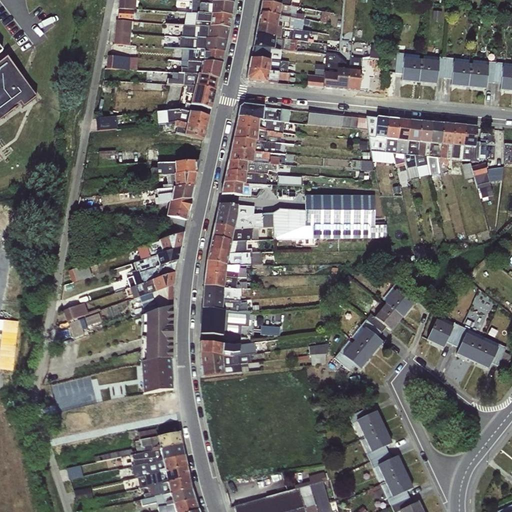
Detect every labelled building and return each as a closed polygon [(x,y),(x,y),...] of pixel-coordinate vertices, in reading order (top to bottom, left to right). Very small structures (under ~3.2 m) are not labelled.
[(233,4),(191,1),(190,13),(231,16),(233,4)] [(260,2),(258,13),(303,21),(304,16),(295,14),(296,8),(294,8),(261,3),(260,2)] [(118,17),(133,18),(133,9),(119,8),(118,17)] [(231,16),(190,13),(183,13),(182,25),(198,27),(229,29),(231,16)] [(258,13),(256,25),(301,30),(303,21),(258,13)] [(114,43),(131,44),(133,20),(117,18),(114,43)] [(256,25),(254,37),(297,42),(313,43),(313,40),(308,39),(309,32),(301,30),(256,25)] [(196,40),(226,42),(229,29),(198,27),(196,40)] [(254,37),(252,48),(282,52),(295,53),(297,42),(254,37)] [(226,42),(196,40),(195,52),(223,53),(226,42)] [(309,70),(307,84),(361,90),(364,57),(371,58),(372,43),(353,41),(351,56),(327,54),(325,72),(309,70)] [(252,48),(250,58),(281,61),(282,52),(252,48)] [(0,123),(20,109),(19,107),(21,105),(25,109),(38,99),(8,60),(0,65),(0,55),(3,53),(0,49),(0,123)] [(223,53),(195,52),(187,51),(186,62),(221,64),(223,53)] [(394,54),(393,74),(401,75),(401,82),(419,83),(421,56),(394,54)] [(112,55),(112,68),(138,69),(138,56),(112,55)] [(446,58),(421,56),(419,83),(436,85),(437,77),(444,78),(446,58)] [(250,58),(247,70),(287,74),(288,62),(281,61),(250,58)] [(446,58),(444,78),(450,79),(450,86),(468,88),(470,60),(446,58)] [(495,63),(470,60),(468,88),(485,89),(486,81),(493,83),(495,63)] [(199,75),(217,80),(221,64),(186,62),(186,69),(181,69),(180,74),(199,75)] [(511,64),(495,63),(493,83),(500,84),(499,91),(511,92),(511,64)] [(295,74),(287,74),(247,70),(246,79),(248,81),(288,86),(288,82),(294,82),(295,74)] [(199,75),(180,74),(177,73),(176,80),(110,76),(109,81),(194,87),(214,91),(217,80),(199,75)] [(214,91),(194,87),(189,105),(191,106),(190,113),(208,117),(214,91)] [(239,108),(237,118),(283,123),(288,124),(289,111),(243,105),(239,108)] [(208,117),(190,113),(179,110),(158,113),(159,124),(174,122),(206,129),(208,117)] [(371,162),(383,163),(387,119),(307,111),(306,125),(341,128),(367,130),(371,162)] [(282,133),(283,123),(237,118),(235,128),(282,133)] [(398,120),(387,119),(383,163),(394,164),(398,120)] [(409,121),(398,120),(394,164),(395,168),(404,166),(409,121)] [(408,181),(419,178),(414,156),(417,156),(420,123),(409,121),(404,166),(408,181)] [(206,129),(174,122),(173,127),(177,127),(175,134),(203,140),(206,129)] [(431,124),(420,123),(417,156),(414,156),(419,178),(429,176),(425,157),(428,158),(431,124)] [(442,125),(431,124),(428,158),(439,159),(442,125)] [(448,160),(450,160),(453,126),(442,125),(439,159),(439,166),(447,167),(448,160)] [(466,127),(453,126),(450,160),(457,160),(458,158),(461,158),(466,127)] [(480,128),(466,127),(461,158),(461,161),(477,162),(480,128)] [(281,144),(282,133),(235,128),(233,139),(281,144)] [(281,150),(281,144),(233,139),(230,151),(270,153),(270,150),(281,150)] [(269,157),(270,153),(230,151),(228,161),(283,166),(284,159),(269,157)] [(284,172),(283,166),(228,161),(225,172),(266,175),(267,175),(268,171),(284,172)] [(467,178),(475,176),(482,198),(495,194),(485,161),(463,167),(467,178)] [(165,177),(195,175),(198,163),(173,163),(173,164),(156,164),(157,168),(150,168),(150,177),(165,177)] [(489,168),(491,181),(505,179),(504,166),(489,168)] [(266,179),(266,175),(225,172),(223,184),(242,185),(301,187),(301,178),(277,176),(277,179),(266,179)] [(173,189),(193,187),(195,175),(165,177),(166,186),(173,186),(173,189)] [(242,196),(242,185),(223,184),(220,195),(242,196)] [(168,203),(190,200),(193,187),(173,189),(156,190),(158,204),(168,203)] [(218,205),(213,225),(233,230),(258,229),(272,228),(272,241),(387,238),(386,227),(374,226),(374,197),(304,197),(304,213),(278,210),(272,214),(253,216),(254,207),(218,205)] [(165,217),(185,221),(190,200),(168,203),(165,217)] [(185,221),(165,217),(160,241),(182,234),(185,221)] [(213,225),(211,237),(231,242),(259,241),(258,229),(233,230),(213,225)] [(141,261),(179,248),(182,234),(160,241),(137,249),(141,261)] [(211,237),(208,249),(228,254),(249,254),(251,254),(252,248),(246,247),(246,245),(231,245),(231,242),(211,237)] [(132,276),(176,261),(179,248),(141,261),(132,264),(135,271),(131,272),(132,276)] [(208,249),(205,262),(226,267),(241,266),(250,265),(249,254),(228,254),(208,249)] [(72,266),(76,280),(93,276),(89,261),(72,266)] [(136,287),(174,273),(176,261),(132,276),(136,287)] [(205,262),(204,274),(237,279),(246,278),(246,269),(241,268),(241,266),(226,267),(205,262)] [(139,298),(173,286),(174,273),(136,287),(134,287),(138,299),(139,298)] [(204,274),(202,287),(242,290),(253,289),(253,282),(236,283),(237,279),(204,274)] [(385,304),(401,318),(412,304),(407,301),(412,294),(396,282),(391,288),(390,287),(379,300),(385,304)] [(145,315),(172,307),(173,286),(139,298),(145,315)] [(202,287),(202,298),(240,301),(240,298),(242,298),(242,290),(202,287)] [(240,304),(240,301),(202,298),(201,310),(234,313),(247,312),(246,303),(240,304)] [(71,319),(89,315),(86,303),(69,307),(71,319)] [(401,318),(385,304),(374,318),(381,324),(391,332),(401,318)] [(172,307),(145,315),(140,317),(140,363),(172,363),(172,307)] [(74,334),(105,327),(102,313),(71,320),(74,334)] [(381,324),(374,318),(368,313),(347,338),(370,357),(381,343),(376,339),(381,333),(377,330),(381,324)] [(443,349),(447,339),(451,328),(435,321),(426,341),(443,349)] [(454,323),(451,328),(447,339),(453,341),(451,346),(458,349),(455,355),(456,355),(472,363),(483,337),(454,323)] [(507,347),(483,337),(472,363),(487,370),(490,364),(498,367),(507,347)] [(370,357),(347,338),(337,351),(338,352),(333,359),(349,372),(354,366),(359,371),(370,357)] [(200,342),(199,354),(222,357),(248,356),(249,352),(272,349),(271,341),(233,346),(200,342)] [(310,344),(311,363),(329,363),(328,344),(310,344)] [(251,363),(248,356),(222,357),(199,354),(201,367),(223,367),(247,364),(251,363)] [(248,373),(247,364),(223,367),(201,367),(202,377),(248,373)] [(358,440),(383,428),(375,412),(370,415),(367,408),(347,418),(358,440)] [(383,428),(358,440),(368,462),(388,454),(385,447),(391,444),(383,428)] [(130,456),(181,446),(179,433),(156,438),(134,442),(136,449),(93,457),(94,462),(130,456)] [(181,446),(130,456),(132,467),(184,456),(181,446)] [(388,454),(368,462),(379,485),(404,473),(397,457),(391,460),(388,454)] [(184,456),(132,467),(134,479),(137,479),(185,468),(184,456)] [(69,468),(70,477),(83,476),(82,466),(69,468)] [(185,468),(137,479),(138,490),(146,488),(188,479),(185,468)] [(233,507),(234,511),(337,511),(335,501),(328,503),(323,483),(326,481),(323,473),(308,477),(309,482),(293,487),(294,490),(233,507)] [(404,473),(379,485),(390,507),(409,498),(406,491),(412,488),(404,473)] [(188,479),(146,488),(148,494),(142,495),(144,499),(191,490),(188,479)] [(191,490),(144,499),(139,500),(142,508),(156,504),(157,508),(194,500),(191,490)] [(409,498),(390,507),(392,511),(422,511),(418,502),(412,504),(409,498)] [(194,500),(157,508),(157,511),(193,511),(197,511),(194,500)]
